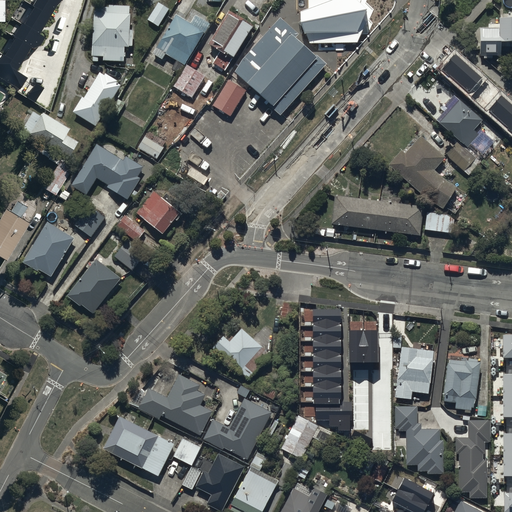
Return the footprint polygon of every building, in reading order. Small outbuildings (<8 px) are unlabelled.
[(37,0),(0,61),(0,76),(21,90),(28,79),(18,73),(32,50),(40,47),(45,38),(40,35),(61,0),(37,0)] [(308,0),(309,8),(301,11),(300,24),(310,43),(357,43),(361,34),(368,34),(373,23),(369,19),(373,9),(366,2),(366,0),(308,0)] [(159,4),(148,21),(159,28),(170,11),(159,4)] [(112,9),(99,9),(99,14),(97,14),(95,59),(96,59),(96,64),(101,64),(101,59),(107,59),(107,64),(126,65),(127,49),(133,49),(134,16),(133,16),(133,8),(112,8),(112,9)] [(498,25),(479,26),(479,53),(499,53),(499,37),(511,37),(511,12),(497,12),(498,25)] [(246,23),(232,15),(213,47),(224,53),(216,67),(228,74),(237,59),(237,60),(256,28),(246,22),(246,23)] [(177,17),(153,55),(164,62),(167,58),(185,69),(210,27),(197,18),(192,26),(177,17)] [(301,38),(282,22),(234,75),(284,119),(327,71),(296,43),(301,38)] [(456,54),(442,69),(469,93),(483,78),(456,54)] [(191,98),(204,79),(188,67),(174,87),(191,98)] [(84,100),(75,115),(97,129),(122,89),(118,86),(119,84),(107,77),(106,79),(102,76),(86,101),(84,100)] [(245,93),(230,82),(214,105),(229,116),(245,93)] [(44,89),(37,84),(29,96),(37,101),(44,89)] [(481,118),(454,94),(444,104),(447,107),(437,118),(467,146),(479,134),(473,127),(481,118)] [(421,104),(434,116),(442,107),(429,95),(421,104)] [(511,104),(502,96),(489,110),(511,130),(511,104)] [(188,111),(170,99),(160,114),(178,126),(188,111)] [(33,114),(23,131),(41,142),(35,153),(49,161),(55,152),(69,160),(82,137),(43,114),(41,118),(33,114)] [(390,162),(431,201),(443,208),(456,185),(441,176),(434,169),(445,157),(421,134),(404,152),(401,150),(390,162)] [(147,140),(140,151),(157,161),(164,151),(147,140)] [(457,140),(446,152),(464,170),(476,158),(457,140)] [(100,147),(73,186),(88,196),(99,181),(108,188),(107,190),(125,203),(139,184),(135,182),(143,172),(126,160),(123,164),(100,147)] [(45,190),(56,197),(71,175),(59,167),(45,190)] [(421,205),(334,193),(331,222),(417,233),(421,205)] [(155,195),(138,216),(163,237),(180,216),(155,195)] [(75,229),(92,240),(106,220),(89,208),(75,229)] [(424,229),(454,233),(456,220),(446,214),(427,211),(424,229)] [(30,227),(7,213),(0,225),(0,260),(8,265),(30,227)] [(146,233),(127,218),(119,229),(138,244),(146,233)] [(48,225),(24,263),(52,280),(76,242),(48,225)] [(124,247),(112,261),(123,269),(134,255),(124,247)] [(122,282),(98,263),(70,298),(82,309),(84,306),(95,315),(122,282)] [(279,318),(294,321),(295,316),(297,302),(281,300),(279,318)] [(341,309),(313,309),(314,403),(316,403),(316,420),(329,420),(329,426),(338,426),(338,430),(350,429),(350,402),(342,402),(341,309)] [(212,344),(248,375),(269,350),(240,326),(229,338),(222,332),(212,344)] [(378,330),(350,330),(350,362),(378,362),(378,330)] [(511,334),(503,335),(504,357),(511,357),(511,334)] [(433,350),(401,346),(394,394),(411,397),(412,389),(428,391),(433,350)] [(480,362),(448,357),(442,399),(474,403),(480,362)] [(139,406),(199,436),(212,410),(199,404),(204,395),(196,390),(199,383),(178,373),(166,397),(148,388),(139,406)] [(511,373),(503,374),(504,417),(511,416),(511,373)] [(247,459),(272,411),(244,397),(230,426),(213,418),(203,436),(247,459)] [(437,428),(420,429),(420,422),(416,422),(416,406),(396,406),(396,430),(406,430),(406,464),(418,464),(418,469),(427,469),(427,473),(443,473),(443,460),(442,460),(442,439),(438,439),(437,428)] [(282,446),(303,457),(320,424),(298,413),(282,446)] [(104,447),(157,473),(173,441),(120,415),(104,447)] [(468,436),(455,436),(455,452),(458,452),(458,492),(468,491),(468,498),(485,498),(484,460),(480,460),(480,452),(482,452),(482,442),(488,442),(488,420),(468,420),(468,436)] [(372,440),(355,431),(351,438),(368,447),(372,440)] [(174,455),(192,464),(200,446),(182,437),(174,455)] [(204,472),(196,487),(212,495),(206,505),(220,511),(221,511),(245,467),(219,453),(208,474),(204,472)] [(372,478),(380,482),(388,466),(380,462),(372,478)] [(183,483),(192,488),(200,470),(192,466),(183,483)] [(242,511),(260,511),(277,480),(249,466),(230,505),(242,511)] [(405,478),(393,501),(415,511),(424,511),(434,493),(405,478)] [(295,487),(293,486),(280,511),(317,511),(327,492),(315,485),(313,488),(298,481),(295,487)] [(482,511),(461,501),(454,511),(482,511)]
